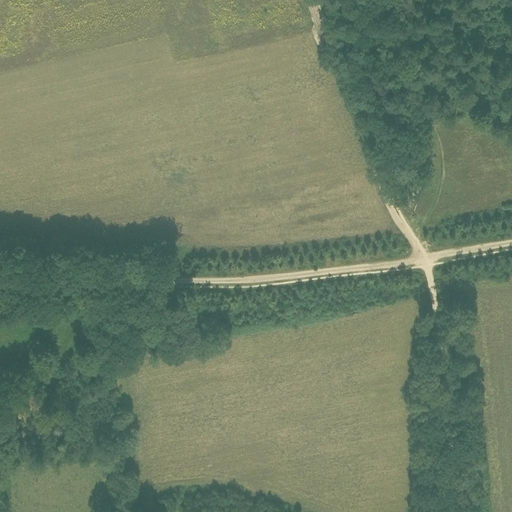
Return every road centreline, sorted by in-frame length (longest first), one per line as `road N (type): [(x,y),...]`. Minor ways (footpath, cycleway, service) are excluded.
road 1 (track): [(0,276),(242,279),(422,258)]
road 2 (track): [(422,258),(395,218),(307,0)]
road 3 (track): [(425,266),(442,347),(457,511)]
